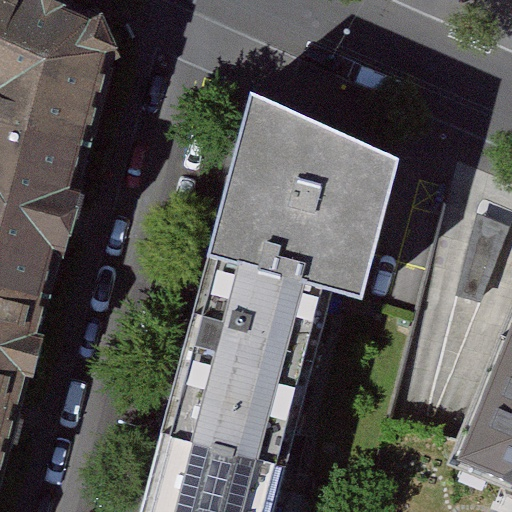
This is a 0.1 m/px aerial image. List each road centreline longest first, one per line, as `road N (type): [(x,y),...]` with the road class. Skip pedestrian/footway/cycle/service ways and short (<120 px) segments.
road 1 (residential): [(227,0),(82,511)]
road 2 (residential): [(511,98),(284,0)]
